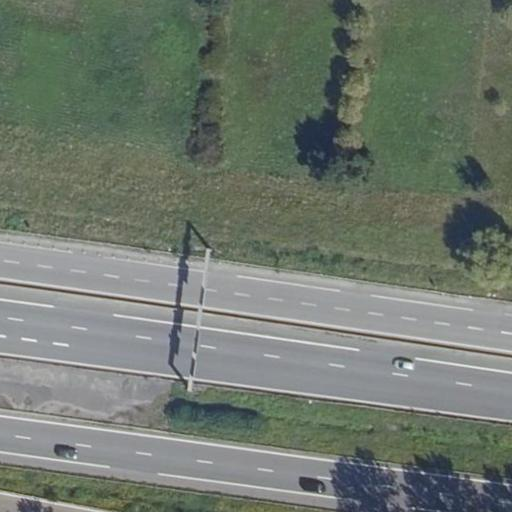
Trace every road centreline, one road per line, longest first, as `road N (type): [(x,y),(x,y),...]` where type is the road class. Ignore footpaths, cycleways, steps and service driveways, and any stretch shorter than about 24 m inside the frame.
road 1 (trunk): [(511,342),(0,271)]
road 2 (trunk): [(511,398),(0,328)]
road 3 (trunk): [(0,433),(511,500)]
